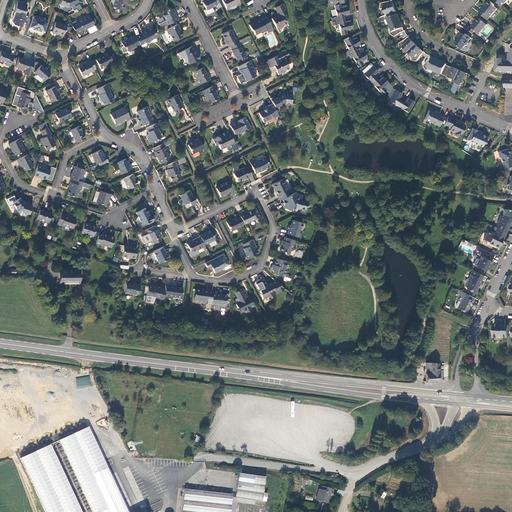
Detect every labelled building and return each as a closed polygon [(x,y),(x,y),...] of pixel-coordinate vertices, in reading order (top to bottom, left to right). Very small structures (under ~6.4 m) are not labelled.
[(60,0),(59,4),(60,6),(63,7),(64,6),(68,7),(71,6),(73,10),(76,9),(77,11),(82,9),(79,3),(77,0),(60,0)] [(127,0),(115,0),(112,8),(123,10),(125,5),(126,2),(127,2),(127,0)] [(204,0),(203,1),(203,2),(207,10),(216,6),(216,4),(219,3),(217,0),(204,0)] [(222,0),(227,9),(236,4),(237,6),(241,4),(238,0),(222,0)] [(387,14),(396,11),(393,0),(392,0),(391,1),(390,1),(383,2),(381,6),(382,8),(384,7),(387,14)] [(27,4),(17,1),(14,11),(15,11),(12,21),(14,24),(22,27),(25,15),(24,12),(27,4)] [(481,9),(479,12),(488,20),(497,8),(494,6),(494,4),(490,1),(488,4),(486,3),(484,5),(485,7),(483,10),(481,9)] [(342,7),(341,3),(335,5),(337,16),(335,17),(336,20),(345,18),(344,15),(350,14),(348,6),(342,7)] [(272,18),(277,29),(277,30),(283,27),(282,26),(284,25),(283,24),(288,22),(285,17),(287,17),(284,6),(283,4),(275,8),(278,15),(272,18)] [(164,21),(166,25),(178,19),(176,15),(174,16),(173,14),(174,13),(172,9),(167,7),(165,12),(166,14),(163,16),(165,20),(164,21)] [(387,14),(391,24),(401,21),(398,14),(396,11),(387,14)] [(76,33),(82,30),(94,25),(88,14),(84,16),(85,18),(77,21),(76,20),(70,23),(76,33)] [(272,27),(271,27),(266,15),(259,18),(259,19),(255,21),(255,22),(249,25),(252,31),(253,32),(255,35),(261,32),(263,33),(266,31),(267,29),(272,27)] [(44,32),(47,21),(44,19),(43,18),(39,17),(38,18),(34,16),(33,19),(34,22),(31,23),(30,27),(33,28),(33,29),(40,32),(40,31),(44,32)] [(345,22),(345,18),(336,20),(337,24),(338,23),(341,35),(347,33),(346,30),(353,28),(351,21),(345,22)] [(485,27),(487,24),(480,18),(475,23),(472,26),(480,33),(485,27)] [(403,32),(405,30),(401,21),(391,24),(393,31),(391,32),(393,35),(396,36),(403,32)] [(66,26),(55,22),(52,32),(56,33),(57,32),(63,34),(66,26)] [(177,24),(167,29),(166,31),(168,34),(169,34),(172,41),(182,36),(178,29),(179,29),(177,24)] [(142,33),(135,36),(140,45),(146,42),(147,43),(150,41),(151,39),(156,37),(151,27),(148,29),(145,29),(141,31),(142,33)] [(227,43),(229,47),(230,46),(239,42),(237,38),(235,39),(231,30),(222,34),(225,39),(224,40),(226,44),(227,43)] [(468,41),(472,37),(467,34),(463,34),(462,33),(460,36),(460,37),(459,36),(455,42),(458,45),(459,46),(462,49),(466,45),(467,45),(469,42),(468,41)] [(133,48),(140,45),(135,36),(129,39),(127,38),(126,40),(121,43),(123,46),(125,47),(127,51),(128,52),(132,50),(133,48)] [(404,47),(409,52),(417,44),(409,36),(407,38),(400,43),(400,46),(401,47),(402,49),(404,47)] [(350,40),(349,37),(343,39),(349,49),(346,50),(348,54),(356,50),(355,47),(360,44),(356,37),(350,40)] [(242,45),(240,42),(239,42),(230,46),(232,50),(231,50),(233,54),(234,54),(237,60),(245,56),(240,46),(242,45)] [(423,54),(424,52),(417,44),(409,52),(414,57),(412,59),(415,61),(418,61),(423,54)] [(502,71),(502,72),(511,72),(511,45),(511,62),(511,61),(511,62),(504,63),(504,59),(496,59),(496,65),(497,68),(498,69),(498,71),(502,71)] [(191,46),(181,51),(183,56),(184,55),(187,60),(186,61),(187,64),(189,64),(199,59),(196,53),(195,54),(191,46)] [(5,64),(10,66),(13,57),(9,55),(10,54),(5,52),(0,50),(0,51),(0,61),(5,63),(5,64)] [(358,53),(356,50),(348,54),(350,58),(352,56),(357,66),(363,64),(361,61),(367,58),(364,51),(358,53)] [(285,51),(266,61),(270,67),(273,65),(275,68),(275,67),(276,68),(276,71),(278,75),(285,71),(284,70),(289,68),(287,63),(290,62),(287,56),(285,51)] [(112,62),(107,52),(103,54),(104,56),(96,60),(100,68),(112,62)] [(29,76),(30,72),(34,61),(30,60),(29,60),(25,59),(25,60),(18,57),(15,67),(25,70),(23,74),(29,76)] [(429,68),(436,71),(441,61),(431,57),(430,58),(424,65),(426,68),(428,70),(429,68)] [(82,75),(96,69),(91,60),(87,61),(78,66),(78,68),(82,75)] [(254,68),(250,60),(238,66),(240,70),(239,70),(241,74),(237,76),(240,83),(256,75),(253,69),(254,68)] [(456,80),(460,70),(454,67),(453,68),(450,66),(447,65),(447,64),(441,61),(436,71),(446,76),(456,80)] [(44,80),(50,73),(43,68),(44,67),(40,65),(34,72),(44,80)] [(367,81),(369,84),(376,78),(374,76),(378,72),(373,66),(363,73),(368,80),(367,81)] [(194,72),(200,83),(210,78),(208,74),(207,75),(203,68),(194,72)] [(463,86),(465,86),(470,74),(460,70),(456,80),(462,83),(461,86),(463,86)] [(379,81),(376,78),(369,84),(372,87),(373,86),(381,94),(385,90),(388,94),(392,87),(383,77),(379,81)] [(110,89),(108,83),(95,90),(97,95),(100,100),(101,100),(103,105),(113,100),(108,90),(110,89)] [(57,93),(54,86),(45,91),(50,102),(60,97),(58,92),(57,93)] [(218,99),(212,86),(201,92),(203,96),(205,95),(209,103),(218,99)] [(18,95),(15,94),(12,105),(25,109),(27,103),(28,103),(30,99),(29,99),(31,91),(23,89),(22,92),(20,91),(18,95)] [(274,97),(270,98),(272,104),(275,109),(279,107),(278,106),(281,104),(281,105),(285,103),(291,104),(292,90),(284,90),(283,93),(277,96),(278,97),(275,99),(274,97)] [(394,106),(397,108),(402,101),(399,99),(402,94),(395,90),(389,100),(395,104),(394,106)] [(172,111),(179,107),(182,106),(181,103),(179,102),(180,100),(176,94),(165,100),(167,105),(169,106),(172,111)] [(405,103),(402,101),(397,108),(400,110),(401,109),(408,113),(415,103),(408,98),(405,103)] [(274,118),(278,116),(275,109),(272,104),(265,107),(266,109),(258,113),(263,122),(269,119),(269,118),(273,116),(273,117),(274,118)] [(125,121),(130,118),(124,107),(110,114),(115,123),(124,119),(125,121)] [(152,121),(145,107),(136,111),(138,117),(137,118),(139,122),(140,122),(142,125),(152,121)] [(66,108),(55,114),(59,122),(70,116),(66,108)] [(439,126),(443,117),(440,115),(440,114),(436,112),(435,113),(429,111),(424,119),(439,126)] [(454,119),(447,116),(443,126),(449,129),(449,130),(455,133),(454,134),(455,136),(458,137),(460,136),(461,134),(465,126),(462,124),(462,123),(458,121),(457,122),(454,120),(454,119)] [(250,127),(245,117),(238,120),(239,121),(237,122),(230,126),(234,134),(236,133),(238,134),(244,131),(245,129),(246,129),(250,127)] [(158,126),(156,123),(145,128),(148,134),(147,134),(146,137),(148,141),(150,142),(153,140),(155,142),(160,140),(159,137),(161,137),(156,127),(158,126)] [(78,125),(70,130),(76,142),(84,138),(80,130),(81,130),(78,125)] [(46,127),(39,131),(42,138),(39,139),(41,144),(42,143),(45,149),(55,144),(52,138),(50,138),(49,135),(50,134),(46,127)] [(477,130),(471,128),(466,140),(473,142),(473,144),(476,145),(478,145),(482,146),(484,143),(485,142),(486,143),(489,138),(483,135),(483,132),(477,129),(477,130)] [(234,143),(228,130),(219,135),(220,136),(218,137),(218,136),(213,139),(215,145),(218,144),(221,149),(234,143)] [(20,138),(8,144),(10,148),(14,155),(23,151),(20,143),(22,142),(20,138)] [(203,148),(198,138),(194,140),(194,141),(187,144),(192,154),(203,148)] [(164,146),(162,143),(153,148),(154,151),(153,152),(155,156),(156,156),(158,159),(158,160),(159,162),(160,163),(169,159),(169,158),(166,151),(169,150),(166,145),(164,146)] [(508,149),(497,152),(499,157),(500,157),(502,163),(500,164),(502,168),(504,168),(510,166),(511,165),(511,161),(511,160),(511,156),(510,157),(508,149)] [(98,163),(99,167),(108,162),(106,159),(105,160),(100,150),(91,154),(96,164),(98,163)] [(33,166),(27,154),(16,159),(18,164),(20,164),(23,171),(33,166)] [(269,166),(264,157),(254,162),(253,161),(250,162),(255,173),(258,171),(259,172),(263,170),(263,169),(269,166)] [(128,165),(125,159),(116,163),(119,169),(118,169),(120,174),(130,169),(128,165)] [(177,165),(175,161),(166,165),(168,169),(165,170),(167,175),(168,174),(171,180),(180,176),(177,170),(177,168),(176,165),(177,165)] [(42,164),(38,163),(33,176),(37,177),(38,176),(45,179),(49,170),(41,167),(42,164)] [(71,174),(69,178),(72,179),(80,181),(84,170),(74,166),(71,174)] [(248,178),(252,176),(248,168),(244,169),(244,168),(233,173),(237,182),(244,179),(245,179),(248,177),(248,178)] [(134,178),(132,174),(122,179),(127,189),(136,184),(133,178),(134,178)] [(82,187),(83,182),(80,181),(72,179),(71,183),(70,182),(68,187),(69,187),(66,195),(71,196),(72,195),(77,197),(79,192),(79,191),(80,186),(82,187)] [(278,195),(280,199),(282,198),(293,193),(291,188),(288,190),(283,179),(272,184),(275,188),(278,195)] [(231,191),(227,182),(220,186),(220,187),(216,189),(220,197),(226,194),(225,193),(227,192),(231,191)] [(193,199),(188,190),(179,195),(181,199),(178,200),(177,202),(179,205),(181,205),(188,202),(190,206),(195,203),(193,199)] [(110,194),(99,191),(95,202),(105,205),(107,199),(108,199),(110,194)] [(296,196),(293,193),(282,198),(284,203),(282,204),(284,208),(286,207),(287,209),(291,210),(291,208),(294,209),(294,207),(298,209),(299,208),(304,209),(305,207),(306,206),(307,202),(298,199),(300,197),(299,196),(296,196)] [(28,214),(31,206),(22,202),(20,198),(12,201),(16,211),(22,214),(24,213),(28,214)] [(135,212),(142,225),(152,219),(150,215),(148,215),(144,207),(135,212)] [(262,219),(256,207),(244,213),(243,212),(239,214),(240,216),(244,224),(255,219),(257,222),(262,219)] [(43,210),(40,209),(34,226),(38,227),(40,221),(47,223),(51,214),(43,211),(43,210)] [(500,226),(499,229),(506,232),(511,220),(511,219),(511,217),(511,213),(511,209),(503,209),(502,215),(501,217),(500,217),(497,224),(500,226)] [(64,215),(60,213),(56,224),(61,225),(72,228),(75,219),(70,218),(71,217),(68,216),(68,217),(64,215)] [(241,226),(244,224),(240,216),(237,218),(236,217),(230,221),(230,220),(226,222),(231,231),(241,227),(241,226)] [(287,234),(300,238),(301,234),(299,233),(302,223),(293,220),(291,226),(289,225),(287,229),(288,230),(287,234)] [(79,232),(92,236),(95,226),(88,223),(88,222),(83,221),(79,232)] [(158,233),(154,225),(146,229),(148,233),(147,233),(151,240),(154,239),(156,242),(160,240),(158,237),(159,237),(157,233),(158,233)] [(503,239),(506,232),(499,229),(496,227),(495,229),(493,233),(488,230),(483,240),(488,242),(489,243),(498,248),(501,243),(501,242),(502,239),(503,239)] [(203,233),(199,235),(204,245),(214,240),(210,231),(206,233),(204,234),(203,233)] [(107,235),(98,232),(95,243),(98,244),(99,243),(109,247),(113,237),(108,235),(107,235)] [(293,248),(295,241),(285,237),(283,241),(282,241),(281,245),(282,245),(280,251),(284,252),(285,254),(289,255),(291,248),(293,248)] [(200,248),(196,238),(191,241),(191,242),(186,244),(189,251),(187,251),(190,257),(198,254),(196,250),(200,248)] [(253,239),(243,244),(245,248),(244,249),(245,251),(244,253),(247,259),(258,254),(255,248),(257,247),(255,243),(253,239)] [(134,258),(135,248),(128,247),(128,245),(122,245),(121,256),(134,258)] [(165,254),(161,247),(152,252),(157,263),(168,258),(165,253),(165,254)] [(490,261),(493,254),(478,247),(476,250),(480,252),(478,256),(481,257),(480,260),(477,258),(475,259),(473,263),(474,265),(476,266),(476,267),(485,271),(486,270),(489,269),(491,264),(490,261)] [(296,250),(295,257),(302,258),(303,251),(296,250)] [(222,255),(204,264),(206,268),(210,266),(214,273),(221,270),(222,267),(227,265),(222,255)] [(286,265),(288,261),(277,258),(274,265),(273,264),(272,267),(272,268),(275,272),(275,274),(283,277),(287,265),(286,265)] [(58,269),(59,286),(63,286),(63,283),(78,283),(78,286),(79,286),(79,270),(64,270),(64,269),(58,269)] [(483,281),(485,277),(472,270),(471,272),(468,279),(467,279),(465,279),(464,281),(465,283),(467,284),(465,287),(466,289),(475,293),(478,288),(477,286),(478,284),(479,285),(482,280),(483,281)] [(277,282),(272,284),(268,286),(267,284),(266,285),(263,284),(263,285),(261,287),(261,288),(260,289),(260,291),(261,294),(263,299),(267,297),(269,298),(273,296),(272,296),(286,290),(277,282)] [(137,296),(139,285),(125,283),(123,293),(133,294),(133,296),(137,296)] [(173,286),(168,285),(164,285),(164,289),(163,297),(172,298),(172,296),(181,297),(182,288),(176,287),(173,287),(173,286)] [(154,298),(162,299),(163,297),(164,289),(160,289),(160,287),(147,286),(145,301),(154,302),(154,298)] [(244,291),(242,288),(235,291),(236,293),(235,294),(237,297),(238,300),(235,301),(236,303),(235,303),(238,310),(241,309),(244,310),(245,312),(251,309),(250,307),(253,305),(248,295),(245,297),(245,296),(243,293),(244,291)] [(205,303),(207,290),(202,290),(193,289),(192,299),(201,301),(200,302),(205,303)] [(470,300),(471,296),(459,290),(458,294),(460,295),(459,297),(461,299),(457,308),(461,310),(462,312),(465,313),(467,313),(468,309),(468,307),(471,301),(470,300)] [(214,293),(211,293),(209,306),(214,306),(214,304),(224,305),(226,295),(219,294),(219,293),(215,293),(214,293)] [(504,338),(508,338),(509,328),(494,327),(493,339),(503,339),(504,338)] [(425,362),(426,382),(439,381),(439,377),(438,370),(438,363),(425,362)] [(91,511),(126,511),(92,427),(23,455),(45,511),(81,511),(55,447),(64,444),(91,511)] [(265,478),(238,474),(235,494),(235,498),(265,502),(266,494),(262,493),(265,478)] [(305,483),(311,484),(312,481),(303,479),(301,488),(303,488),(303,486),(304,486),(305,483)] [(321,489),(319,489),(316,500),(327,503),(329,495),(331,496),(333,490),(330,489),(322,486),(321,489)] [(229,511),(231,495),(183,489),(180,511),(229,511)]
